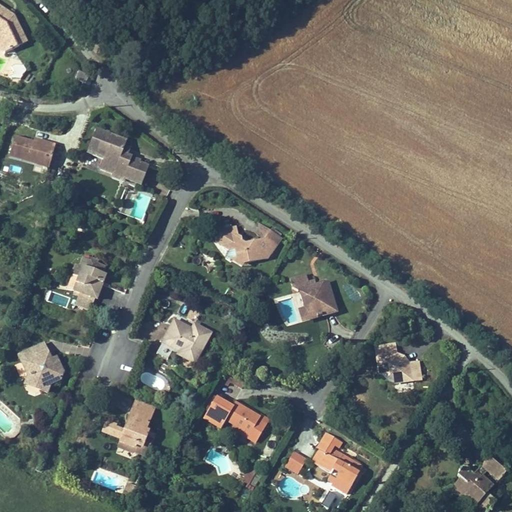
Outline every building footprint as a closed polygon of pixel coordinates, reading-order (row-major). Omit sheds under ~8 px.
[(7,15),(0,9),(0,47),(4,55),(27,45),(14,19),(16,16),(9,12),(7,15)] [(19,59),(3,68),(12,83),(28,73),(19,59)] [(124,140),(95,129),(86,152),(104,159),(100,169),(113,174),(116,168),(127,172),(125,178),(142,185),(149,166),(139,162),(140,160),(127,154),(127,153),(120,150),(122,146),(124,140)] [(9,155),(35,163),(37,157),(51,161),(56,144),(41,139),(40,142),(35,141),(31,139),(15,135),(9,155)] [(49,167),(51,161),(37,157),(35,163),(49,167)] [(125,178),(127,172),(116,168),(113,174),(112,176),(124,181),(125,178)] [(265,239),(270,230),(259,223),(261,239),(265,239)] [(281,236),(270,230),(265,239),(261,239),(244,242),(242,241),(241,240),(240,236),(236,234),(235,225),(223,227),(219,235),(224,237),(219,245),(225,249),(225,255),(229,258),(236,257),(244,261),(268,258),(281,236)] [(214,242),(219,245),(224,237),(219,235),(214,242)] [(90,259),(82,256),(79,265),(83,266),(79,275),(72,294),(80,297),(77,304),(90,309),(95,298),(96,298),(103,281),(99,280),(102,273),(105,265),(97,262),(98,260),(91,257),(90,259)] [(241,265),(244,261),(236,257),(229,258),(241,265)] [(79,275),(83,266),(79,265),(78,265),(76,265),(74,272),(75,274),(79,275)] [(292,285),(309,280),(307,272),(289,277),(292,285)] [(337,310),(328,278),(316,282),(315,279),(309,280),(292,285),(299,291),(303,305),(307,319),(337,310)] [(301,321),(307,319),(303,305),(297,307),(301,321)] [(187,326),(175,319),(164,337),(182,347),(180,351),(187,354),(185,357),(195,363),(212,332),(195,323),(192,328),(190,331),(186,329),(187,326)] [(182,347),(164,337),(162,341),(180,351),(182,347)] [(379,354),(399,352),(397,343),(378,346),(379,354)] [(44,345),(34,350),(41,365),(52,360),(44,345)] [(63,373),(56,358),(52,360),(41,365),(34,350),(18,357),(29,379),(31,380),(34,378),(40,392),(48,394),(51,386),(59,381),(63,373)] [(394,382),(422,379),(420,361),(411,362),(399,352),(379,354),(381,373),(386,372),(391,372),(393,373),(394,380),(394,382)] [(225,370),(219,380),(227,385),(229,381),(233,374),(225,370)] [(246,381),(233,374),(229,381),(242,388),(246,381)] [(26,388),(40,392),(34,378),(31,380),(29,379),(26,388)] [(220,427),(225,418),(232,405),(215,395),(202,416),(220,427)] [(134,398),(131,406),(151,413),(154,406),(134,398)] [(225,418),(234,424),(250,433),(248,436),(256,441),(269,419),(236,399),(232,405),(225,418)] [(151,413),(131,406),(128,414),(130,415),(126,428),(116,424),(116,422),(107,419),(103,431),(121,438),(119,445),(133,450),(135,444),(147,448),(151,439),(145,437),(148,429),(145,428),(151,413)] [(232,427),(248,436),(250,433),(234,424),(232,427)] [(324,433),(321,439),(316,447),(319,449),(312,462),(331,473),(338,476),(334,483),(332,486),(347,494),(363,464),(333,448),(335,445),(337,446),(340,441),(324,433)] [(145,455),(147,448),(135,444),(133,450),(145,455)] [(133,450),(119,445),(116,452),(130,457),(133,450)] [(306,457),(294,450),(285,466),(297,473),(306,457)] [(491,490),(507,471),(489,456),(472,476),(463,469),(457,477),(460,479),(452,489),(464,499),(466,497),(484,511),(488,511),(500,498),(491,490)] [(254,473),(248,469),(242,480),(248,484),(254,473)] [(327,479),(334,483),(338,476),(331,473),(327,479)] [(135,492),(137,485),(127,482),(125,489),(135,492)]
